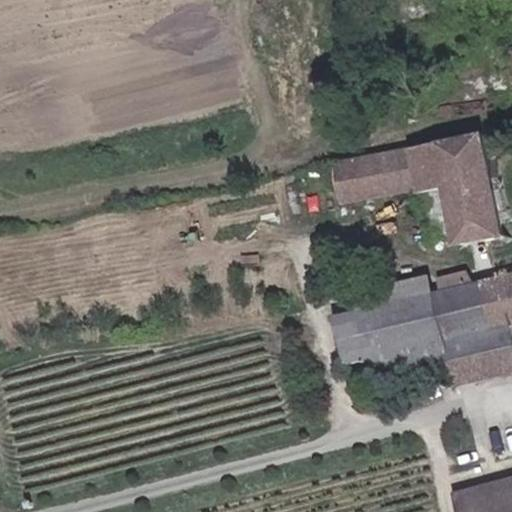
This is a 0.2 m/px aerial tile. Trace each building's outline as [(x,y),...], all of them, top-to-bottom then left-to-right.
[(437,51),(424,53),(430,81),(448,78),(480,71),(473,40),(482,38),(477,15),(431,24),(437,51)] [(511,44),(508,45),(510,57),(494,59),(499,92),(511,89),(511,44)] [(430,81),(420,83),(427,115),(486,103),(480,71),(448,78),(430,81)] [(326,143),(343,141),(338,113),(319,117),(326,143)] [(455,252),(505,241),(484,141),(339,170),(347,207),(420,191),(436,249),(453,245),(455,252)] [(511,270),(443,286),(456,336),(462,356),(469,384),(511,371),(511,342),(509,330),(511,329),(511,270)] [(360,292),(363,305),(443,286),(440,273),(360,292)] [(378,353),(456,336),(443,286),(363,305),(347,308),(358,357),(378,353)] [(383,373),(462,356),(456,336),(378,353),(383,373)] [(505,511),(511,511),(511,478),(500,481),(500,485),(505,511)] [(505,511),(500,485),(458,492),(461,511),(505,511)]
